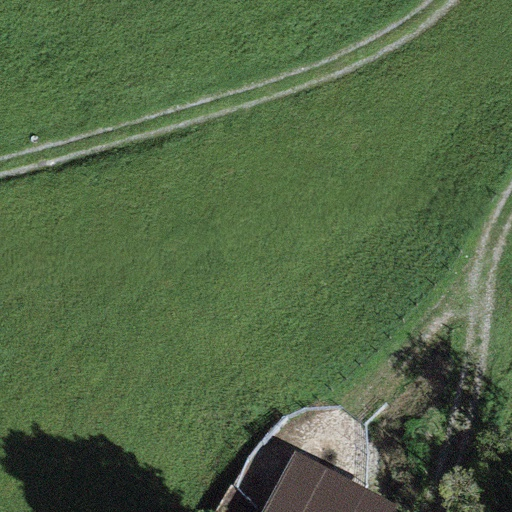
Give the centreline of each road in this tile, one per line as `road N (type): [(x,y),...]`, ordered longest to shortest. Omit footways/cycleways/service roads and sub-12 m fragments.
road 1 (track): [(0,179),(384,58),(451,0)]
road 2 (track): [(511,203),(425,339)]
